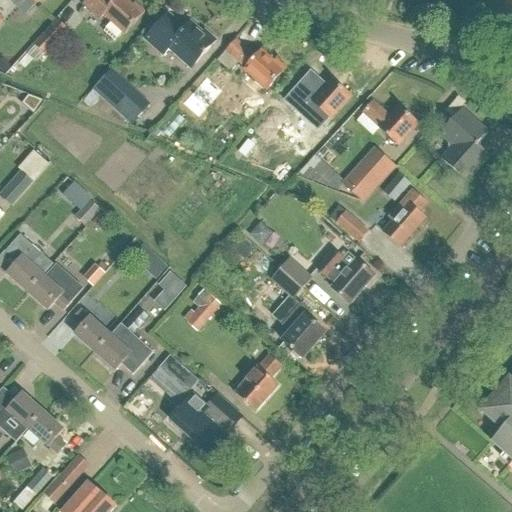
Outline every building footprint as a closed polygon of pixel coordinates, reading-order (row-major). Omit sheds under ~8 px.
[(100,20),(103,17),(111,24),(107,27),(108,28),(104,32),(114,42),(118,38),(119,38),(122,34),(125,37),(144,15),(135,6),(133,8),(123,0),(117,0),(115,4),(110,0),(87,0),(88,0),(84,5),(100,20)] [(191,69),(196,64),(215,43),(206,35),(204,37),(191,26),(186,32),(169,17),(158,28),(146,41),(163,57),(170,50),(191,69)] [(57,20),(34,45),(46,57),(69,31),(57,20)] [(258,61),(235,41),(218,61),(231,72),(238,64),(246,71),(245,73),(267,92),(286,70),(276,62),(274,64),(264,55),(258,61)] [(101,96),(131,124),(149,105),(113,71),(95,90),(101,96)] [(323,91),(306,76),(296,87),(314,103),(312,104),(332,122),(352,99),(332,82),(323,91)] [(183,105),(198,118),(221,92),(206,79),(183,105)] [(90,108),(101,96),(95,90),(84,103),(90,108)] [(390,119),(372,103),(362,114),(381,131),(380,132),(399,149),(419,126),(399,109),(390,119)] [(58,144),(134,201),(139,196),(163,204),(184,175),(187,168),(177,160),(150,151),(109,120),(81,111),(78,115),(60,109),(54,128),(62,134),(58,144)] [(450,144),(450,151),(443,159),(468,181),(490,157),(477,145),(489,132),(463,109),(454,119),(446,112),(440,118),(449,126),(440,136),(450,144)] [(250,165),(281,131),(264,116),(233,150),(250,165)] [(376,150),(345,185),(366,203),(396,168),(376,150)] [(0,197),(12,207),(33,184),(49,165),(37,155),(21,173),(0,196),(0,197)] [(403,194),(410,185),(399,175),(391,184),(403,194)] [(400,248),(424,221),(418,215),(427,205),(412,192),(388,220),(392,223),(383,234),(400,248)] [(90,202),(76,218),(86,227),(100,211),(90,202)] [(100,214),(92,225),(102,232),(110,220),(100,214)] [(337,224),(359,243),(368,233),(346,214),(337,224)] [(19,264),(14,269),(8,276),(28,294),(44,277),(43,276),(53,265),(20,236),(6,252),(19,264)] [(254,251),(243,241),(234,251),(245,261),(254,251)] [(143,246),(132,260),(157,281),(168,268),(143,246)] [(225,266),(234,257),(223,247),(215,256),(225,266)] [(347,270),(340,264),(343,260),(332,251),(316,270),(326,279),(327,278),(335,284),(330,289),(350,306),(375,277),(356,261),(347,270)] [(282,270),(305,290),(313,281),(290,260),(282,270)] [(44,277),(28,294),(49,312),(55,305),(64,313),(84,289),(57,265),(45,278),(44,277)] [(96,267),(85,279),(93,287),(104,274),(96,267)] [(290,297),(295,302),(305,290),(282,270),(272,281),(290,297)] [(170,273),(159,287),(164,292),(175,301),(187,288),(176,278),(170,273)] [(184,319),(188,323),(187,324),(197,333),(220,306),(210,298),(203,291),(194,302),(200,308),(195,315),(190,311),(184,319)] [(290,297),(273,316),(283,326),(301,306),(295,302),(290,297)] [(76,336),(96,354),(111,337),(90,318),(89,320),(87,318),(93,311),(87,306),(81,313),(73,321),(82,329),(76,336)] [(302,360),(324,335),(305,317),(308,313),(301,306),(283,326),(282,327),(290,334),(282,342),(302,360)] [(121,325),(111,337),(96,354),(116,372),(122,366),(133,376),(153,354),(121,325)] [(159,369),(168,377),(179,365),(170,357),(159,369)] [(271,380),(282,368),(270,357),(260,369),(259,368),(235,394),(256,412),(278,387),(271,380)] [(511,380),(510,378),(481,412),(502,430),(492,443),(511,460),(511,380)] [(0,429),(16,444),(28,431),(43,414),(23,396),(17,403),(7,395),(0,403),(0,404),(5,409),(0,413),(0,429)] [(198,444),(213,427),(212,426),(217,419),(208,411),(209,409),(193,396),(171,421),(198,444)] [(209,407),(233,428),(243,418),(219,396),(209,407)] [(43,414),(28,431),(48,448),(49,447),(59,455),(67,446),(58,439),(64,432),(43,414)] [(33,469),(23,450),(6,459),(16,477),(33,469)] [(79,457),(45,494),(56,504),(89,466),(79,457)] [(44,470),(28,488),(37,495),(53,477),(44,470)] [(98,492),(90,485),(66,511),(112,511),(116,507),(98,491),(98,492)] [(23,511),(37,495),(28,488),(14,504),(23,511)]
